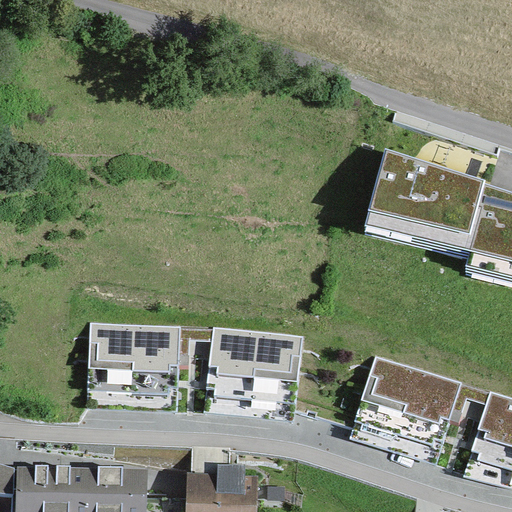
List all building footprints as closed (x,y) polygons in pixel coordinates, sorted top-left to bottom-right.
[(511,198),(386,155),(366,239),(511,274),(511,198)] [(180,327),(91,325),(88,411),(177,414),(180,327)] [(303,338),(215,328),(206,415),(293,424),(303,338)] [(462,384),(376,358),(351,441),(437,467),(462,384)] [(511,399),(490,394),(466,478),(511,491),(511,399)] [(218,481),(188,480),(186,511),(257,511),(259,482),(243,482),(244,470),(219,469),(218,481)] [(143,511),(145,478),(21,474),(19,511),(143,511)]
